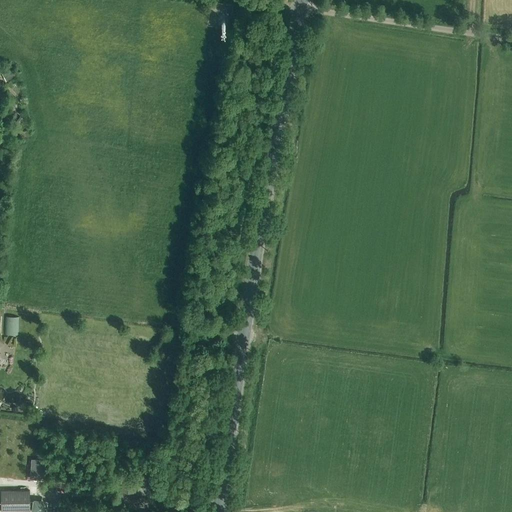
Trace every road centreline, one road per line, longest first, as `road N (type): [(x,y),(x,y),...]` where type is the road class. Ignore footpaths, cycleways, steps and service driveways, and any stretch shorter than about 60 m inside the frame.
road 1 (secondary): [(216,511),(300,0)]
road 2 (track): [(511,39),(238,0)]
